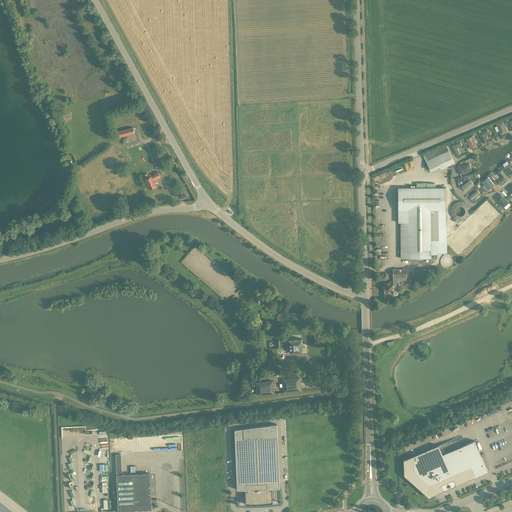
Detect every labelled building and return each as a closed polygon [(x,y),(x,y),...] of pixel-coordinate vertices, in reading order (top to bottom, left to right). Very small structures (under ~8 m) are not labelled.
[(496,124),(501,135),(508,132),(503,121),(496,124)] [(133,127),(118,131),(119,137),(135,133),(133,127)] [(483,144),(488,142),(485,135),(489,133),(488,129),(479,133),(483,144)] [(471,149),(478,146),(473,136),(466,139),(471,149)] [(457,148),(462,146),(460,142),(452,146),(456,156),(460,154),(457,148)] [(449,151),(426,162),(430,171),(439,166),(441,169),(454,162),(449,151)] [(460,174),(471,171),(469,163),(457,167),(460,174)] [(510,179),(502,169),(498,172),(502,178),(498,182),(501,186),(510,179)] [(145,179),(149,189),(156,186),(154,181),(161,178),(158,172),(154,173),(155,175),(151,176),(150,175),(148,176),(147,173),(143,175),(145,179)] [(488,177),(482,182),(489,190),(494,185),(488,177)] [(470,179),(461,187),(466,193),(475,185),(470,179)] [(446,188),(398,188),(398,216),(398,223),(400,223),(401,258),(416,258),(416,260),(420,260),(420,258),(431,258),(431,254),(446,254),(446,216),(446,210),(446,188)] [(477,191),(470,197),(472,200),(480,193),(477,191)] [(504,208),(509,202),(501,193),(495,199),(504,208)] [(455,200),(449,215),(454,217),(453,220),(457,222),(458,218),(466,221),(471,206),(455,200)] [(393,287),(396,287),(396,283),(397,283),(397,280),(406,280),(406,269),(393,269),(393,283),(385,283),(385,286),(384,286),(383,288),(383,290),(384,291),(385,291),(385,294),(388,294),(388,290),(393,290),(393,287)] [(287,349),(287,348),(289,348),(290,352),(303,352),(302,339),(289,339),(289,340),(279,341),(279,349),(287,349)] [(283,393),(301,390),(299,377),(282,379),(283,393)] [(256,383),(257,396),(274,394),(273,381),(256,383)] [(279,488),(277,424),(234,430),(237,490),(245,489),(245,504),(252,505),(259,505),(266,504),(272,503),(271,488),(279,488)] [(125,437),(125,449),(137,449),(137,437),(125,437)] [(404,475),(428,497),(444,490),(442,485),(453,480),(455,486),(476,477),(473,471),(485,467),(487,472),(488,472),(474,440),(442,454),(438,445),(408,458),(407,458),(403,460),(404,475)] [(123,511),(135,511),(135,509),(138,509),(138,510),(152,510),(152,503),(151,503),(150,473),(122,474),(121,454),(115,454),(118,511),(123,511)]
